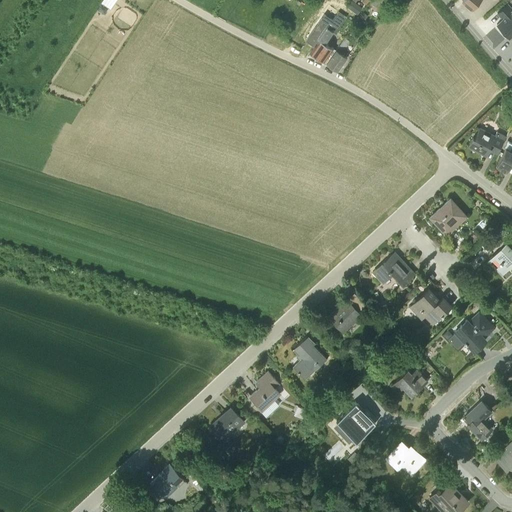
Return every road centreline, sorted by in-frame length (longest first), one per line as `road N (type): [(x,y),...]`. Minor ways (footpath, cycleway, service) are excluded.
road 1 (residential): [(81,511),(397,214)]
road 2 (residential): [(180,0),(372,100),(439,150)]
